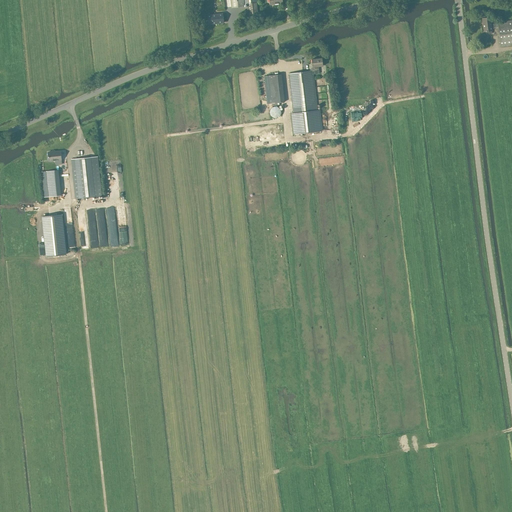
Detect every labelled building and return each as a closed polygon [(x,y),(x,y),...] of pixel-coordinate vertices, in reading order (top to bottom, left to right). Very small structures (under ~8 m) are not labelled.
[(256,3),(247,4),(248,14),(257,13),(256,3)] [(224,22),(223,14),(206,16),(207,24),(224,22)] [(511,44),(511,19),(497,22),(497,23),(491,24),(490,17),(482,18),(483,31),(492,30),(492,28),(498,27),(500,46),(511,44)] [(313,70),(289,73),(293,112),(292,113),(294,133),(321,130),(319,110),(317,110),(313,74),(319,73),(318,66),(322,65),(322,58),(311,59),(312,67),(313,67),(313,70)] [(285,101),(281,73),(265,75),(267,88),(271,88),(273,106),(279,105),(279,102),(285,101)] [(55,152),(55,151),(52,151),(52,152),(48,152),(49,162),(61,160),(60,151),(55,152)] [(102,196),(98,157),(71,159),(75,199),(102,196)] [(61,195),(58,170),(46,171),(49,197),(61,195)] [(62,214),(47,215),(51,255),(66,254),(62,214)]
